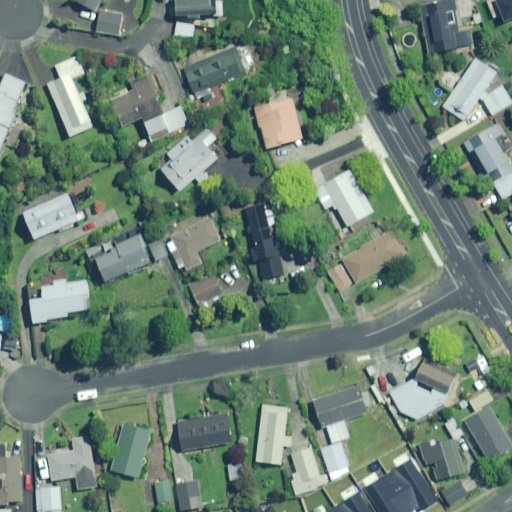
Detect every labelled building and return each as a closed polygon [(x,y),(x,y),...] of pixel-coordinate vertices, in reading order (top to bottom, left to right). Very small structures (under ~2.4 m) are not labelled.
[(73,0),(95,13),(102,0),(73,0)] [(200,15),(223,17),(224,0),(177,0),(177,16),(200,18),(200,15)] [(511,0),(486,0),(494,19),(503,15),(506,23),(511,20),(511,0)] [(460,32),(455,1),(420,7),(428,54),(473,46),(470,30),(460,32)] [(123,16),(98,10),(94,30),(118,36),(123,16)] [(195,24),(177,23),(176,36),(194,37),(195,24)] [(245,73),(235,46),(184,66),(194,93),(245,73)] [(85,91),(79,94),(73,79),(85,74),(78,57),(56,66),(62,79),(49,85),(71,137),(94,128),(83,103),(89,100),(85,91)] [(497,73),(476,60),(444,107),(464,121),(497,73)] [(26,83),(6,74),(0,88),(0,152),(16,114),(14,113),(26,83)] [(158,97),(149,76),(130,84),(133,92),(111,101),(123,128),(161,111),(156,98),(158,97)] [(511,104),(511,101),(503,86),(483,99),(493,116),(511,104)] [(304,138),(292,96),(255,107),(267,149),(304,138)] [(189,125),(181,107),(164,114),(171,133),(189,125)] [(170,134),(162,119),(145,128),(151,139),(153,143),(170,134)] [(466,142),(489,187),(496,183),(504,199),(511,195),(511,170),(495,138),(503,134),(499,125),(466,142)] [(217,139),(209,129),(194,142),(189,136),(168,154),(173,160),(161,169),(180,192),(196,178),(202,186),(210,179),(204,171),(218,159),(208,147),(217,139)] [(374,213),(350,170),(315,189),(326,210),(336,204),(348,227),(374,213)] [(76,214),(68,194),(24,213),(35,240),(85,218),(82,211),(76,214)] [(282,242),(270,204),(245,211),(255,246),(247,249),(251,263),(260,261),(266,280),(285,275),(276,244),(282,242)] [(221,242),(211,219),(194,226),(191,219),(182,223),(185,232),(168,239),(180,268),(186,265),(188,270),(204,264),(198,251),(221,242)] [(405,256),(391,232),(327,269),(341,293),(405,256)] [(146,246),(141,235),(94,256),(106,282),(150,263),(143,247),(146,246)] [(168,255),(162,240),(150,246),(156,261),(168,255)] [(222,294),(214,277),(191,287),(199,304),(222,294)] [(91,309),(86,281),(67,284),(66,281),(54,283),(54,286),(42,288),(44,299),(30,301),(34,322),(68,317),(67,313),(91,309)] [(15,319),(0,317),(0,329),(14,331),(15,319)] [(19,334),(8,335),(8,345),(20,345),(19,334)] [(434,388),(449,395),(457,378),(420,362),(413,379),(419,381),(434,388)] [(446,402),(449,395),(434,388),(431,395),(416,388),(419,381),(413,379),(391,395),(401,413),(418,420),(446,402)] [(367,414),(358,387),(314,402),(323,429),(367,414)] [(494,401),(488,391),(470,402),(476,411),(494,401)] [(288,409),(263,406),(257,462),(281,465),(283,446),(291,447),(292,438),(285,437),(288,409)] [(511,432),(506,436),(489,408),(465,422),(489,463),(511,449),(511,432)] [(230,432),(228,414),(177,423),(182,452),(238,443),(236,431),(230,432)] [(152,432),(124,424),(112,472),(139,479),(152,432)] [(97,488),(90,437),(74,439),(76,451),(48,455),(52,481),(77,478),(79,491),(97,488)] [(465,473),(454,439),(433,446),(431,441),(420,445),(427,466),(433,464),(438,481),(465,473)] [(349,466),(341,443),(322,449),(329,473),(349,466)] [(0,507),(9,507),(9,503),(22,502),(19,457),(7,458),(6,444),(0,444),(0,507)] [(296,496),(328,490),(325,475),(318,476),(313,449),(293,453),(297,473),(291,474),(296,496)] [(244,465),(230,465),(229,480),(243,481),(244,465)] [(396,511),(399,478),(374,476),(372,511),(396,511)] [(173,501),(169,481),(156,483),(159,503),(173,501)] [(468,496),(459,481),(441,491),(450,507),(468,496)] [(201,508),(197,482),(176,485),(181,511),(201,508)] [(61,511),(60,488),(36,489),(37,511),(61,511)]
